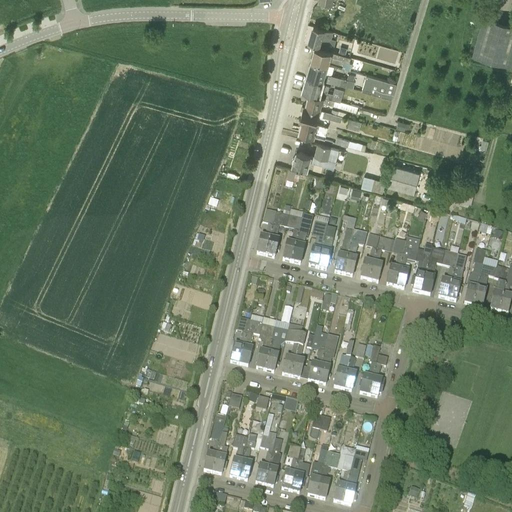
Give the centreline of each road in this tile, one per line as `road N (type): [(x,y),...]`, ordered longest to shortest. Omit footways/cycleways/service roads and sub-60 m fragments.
road 1 (unclassified): [(75,24),(164,16),(287,21)]
road 2 (secondary): [(236,260),(281,79)]
road 3 (residential): [(386,410),(209,370)]
road 4 (residential): [(411,305),(236,260)]
road 5 (residential): [(320,511),(183,478)]
